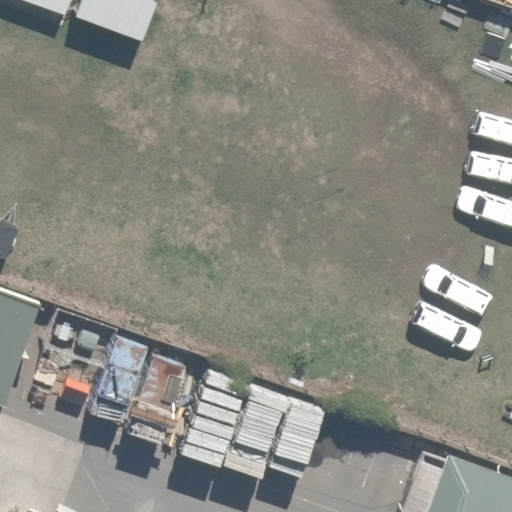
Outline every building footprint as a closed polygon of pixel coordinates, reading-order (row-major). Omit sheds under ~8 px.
[(2,0),(51,20),(59,0),(2,0)] [(511,18),(464,0),(423,0),(415,21),(498,53),(511,18)] [(0,281),(0,392),(35,295),(0,281)] [(218,353),(126,321),(112,360),(205,393),(218,353)] [(417,511),(416,511),(511,511),(511,467),(441,442),(435,458),(414,450),(394,502),(417,511)]
